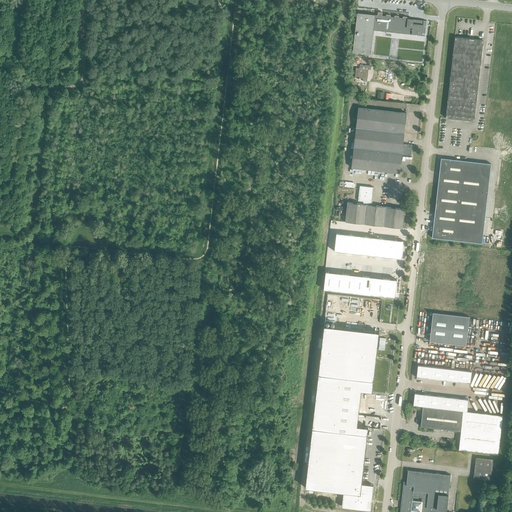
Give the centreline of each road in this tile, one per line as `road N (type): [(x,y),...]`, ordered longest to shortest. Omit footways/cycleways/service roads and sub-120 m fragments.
road 1 (unclassified): [(383,511),(443,0)]
road 2 (unclassified): [(0,184),(11,173),(33,87),(82,82),(83,0)]
road 3 (track): [(49,86),(32,232)]
